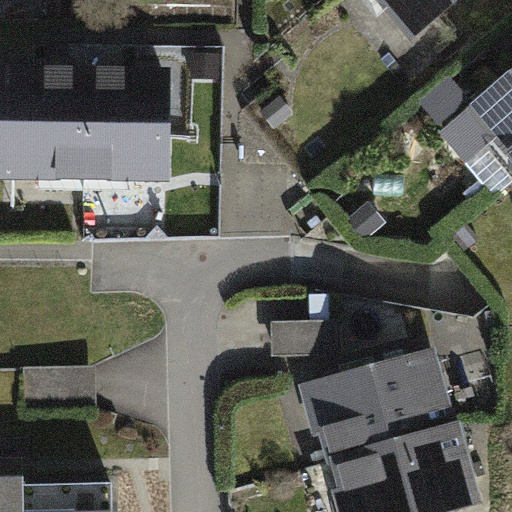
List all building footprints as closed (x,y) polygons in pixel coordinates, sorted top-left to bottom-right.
[(377,0),(412,40),(459,0),(377,0)] [(47,69),(0,68),(0,182),(167,185),(169,71),(120,70),(47,69)] [(511,77),(471,111),(511,160),(511,77)] [(347,356),(345,321),(281,324),(283,359),(347,356)] [(462,420),(441,345),(305,383),(319,433),(331,429),(346,482),(337,484),(345,511),(451,511),(492,501),(468,418),(462,420)] [(38,364),(37,404),(104,404),(104,365),(38,364)] [(132,511),(132,475),(42,478),(42,463),(0,464),(0,511),(132,511)]
